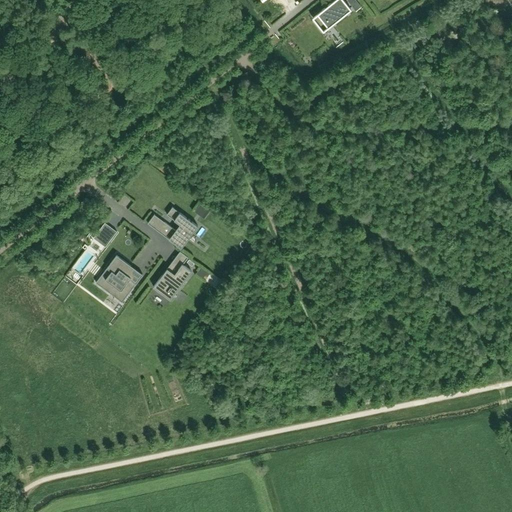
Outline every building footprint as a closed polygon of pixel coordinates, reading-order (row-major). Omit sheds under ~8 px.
[(323,32),(351,10),(343,0),(334,0),(312,18),(323,32)] [(356,12),(362,8),(357,1),(351,6),(356,12)] [(200,204),(195,211),(204,218),(209,211),(211,209),(201,202),(200,204)] [(191,232),(196,225),(198,226),(180,212),(174,220),(180,224),(176,230),(165,222),(158,230),(174,242),(173,242),(181,248),(192,233),(191,232)] [(105,220),(100,226),(101,227),(110,234),(115,227),(106,220),(105,220)] [(137,282),(125,273),(131,265),(117,255),(107,268),(111,271),(103,282),(113,289),(115,287),(125,294),(131,286),(133,288),(137,282)] [(178,289),(192,271),(182,264),(180,267),(174,263),(168,271),(166,270),(153,287),(154,287),(155,286),(165,294),(168,291),(173,285),(178,289)] [(201,266),(197,272),(206,279),(210,273),(201,266)]
